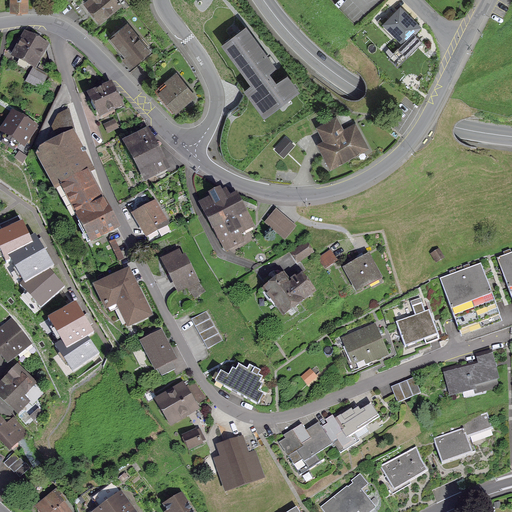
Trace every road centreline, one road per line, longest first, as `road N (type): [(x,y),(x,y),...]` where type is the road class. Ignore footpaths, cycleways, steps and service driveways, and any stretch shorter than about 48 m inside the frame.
road 1 (residential): [(61,26),(58,45),(89,148),(182,350),(225,406),(258,418),(307,409),(511,321)]
road 2 (residential): [(190,152),(222,176),(263,191),(342,188),(397,156),(415,135),(462,45)]
road 3 (primary): [(262,0),(310,54),(363,93),(430,122),(511,137)]
road 4 (residential): [(61,26),(190,152)]
road 5 (residential): [(190,152),(211,121),(217,93),(161,0)]
